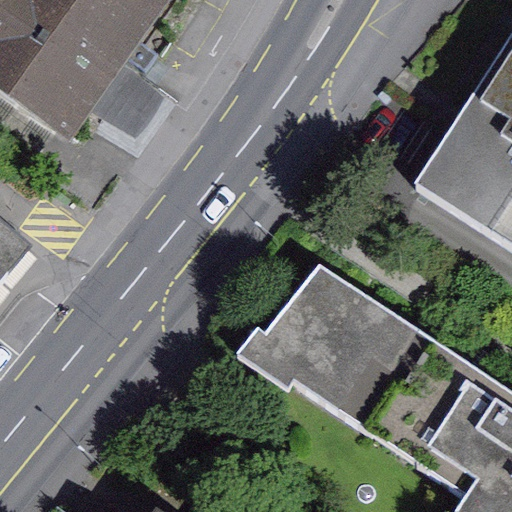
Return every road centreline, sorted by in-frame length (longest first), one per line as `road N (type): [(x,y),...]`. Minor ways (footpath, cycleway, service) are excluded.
road 1 (primary): [(0,451),(277,101)]
road 2 (primary): [(277,101),(349,45),(376,0)]
